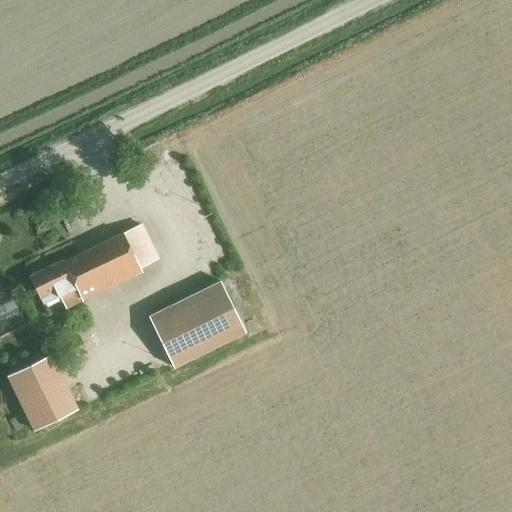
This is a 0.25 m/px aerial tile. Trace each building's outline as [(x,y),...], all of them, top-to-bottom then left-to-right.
[(190,150),(170,160),(196,209),(216,198),(190,150)] [(141,273),(139,269),(158,260),(141,226),(60,267),(59,264),(37,275),(51,303),(76,290),(82,302),(141,273)] [(209,234),(210,250),(238,248),(237,232),(209,234)] [(197,277),(142,305),(161,344),(216,316),(197,277)] [(0,300),(0,321),(4,328),(32,313),(19,290),(0,300)] [(7,377),(33,432),(77,411),(51,356),(7,377)]
